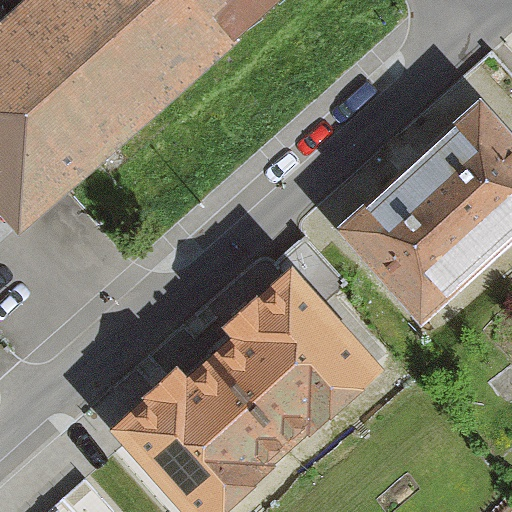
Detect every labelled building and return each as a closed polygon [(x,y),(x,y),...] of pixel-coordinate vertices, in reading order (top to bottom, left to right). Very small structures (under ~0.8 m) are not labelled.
[(274,0),(34,0),(0,30),(0,203),(19,225),(274,0)] [(511,227),(511,146),(479,111),(414,169),(349,228),(422,309),(511,227)] [(290,280),(317,310),(346,284),(304,237),(275,263),(290,280)] [(317,310),(290,280),(246,319),(234,329),(243,339),(188,388),(179,378),(166,390),(122,429),(195,511),(204,511),(260,463),(259,461),(307,419),(308,420),(368,368),(317,310)] [(114,511),(85,477),(45,511),(114,511)]
